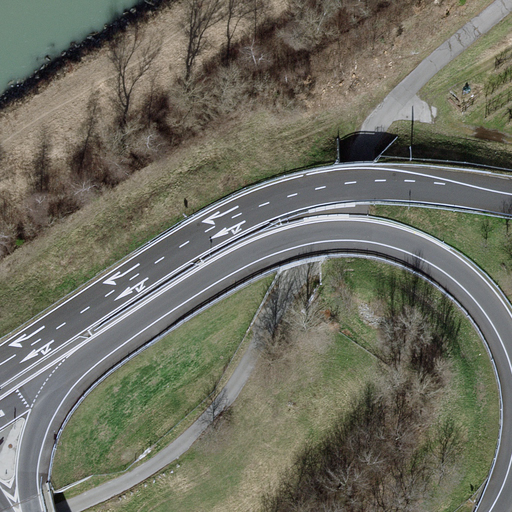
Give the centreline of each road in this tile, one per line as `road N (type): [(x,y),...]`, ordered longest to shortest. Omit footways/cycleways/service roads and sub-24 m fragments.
road 1 (unclassified): [(511,0),(434,62),(377,123),(229,397),(144,465),(61,511)]
road 2 (motorway): [(511,197),(349,182),(268,202),(178,247),(0,363)]
road 3 (motorway): [(72,370),(226,268),(290,240),(338,232),(392,239),(453,269),(488,305),(511,349)]
road 4 (motorway): [(32,511),(29,452),(46,405),(72,370)]
